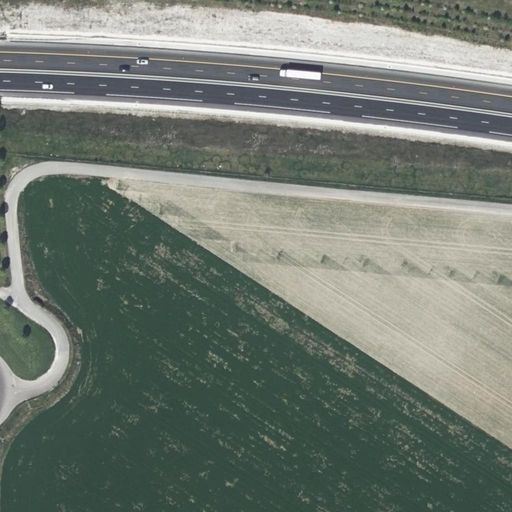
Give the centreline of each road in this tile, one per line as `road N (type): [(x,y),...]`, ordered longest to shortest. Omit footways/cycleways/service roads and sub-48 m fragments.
road 1 (motorway): [(0,81),(265,96),(511,128)]
road 2 (motorway): [(511,103),(265,72),(0,59)]
road 3 (track): [(511,209),(61,168)]
road 4 (unclassified): [(61,168),(19,175),(9,194),(18,299),(56,327),(65,347),(55,377),(6,393)]
